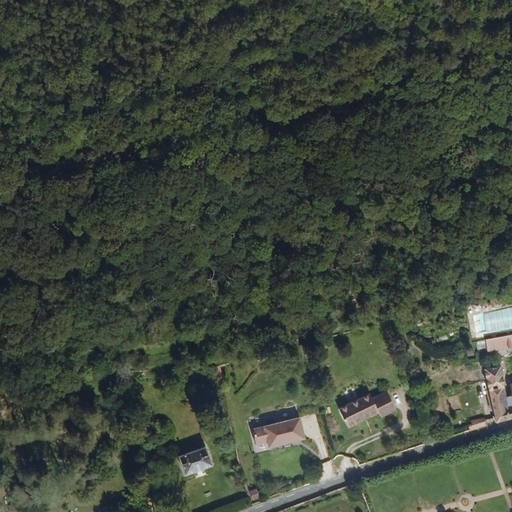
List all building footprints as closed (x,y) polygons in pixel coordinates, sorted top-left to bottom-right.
[(511,337),(511,325),(500,328),(501,336),(502,340),(511,337)] [(501,336),(500,328),(490,329),(491,338),(501,336)] [(477,341),(477,349),(487,348),(486,341),(477,341)] [(511,412),(511,353),(487,358),(489,370),(500,368),(509,413),(511,412)] [(413,406),(406,387),(390,392),(389,387),(379,390),(376,389),(368,392),(366,395),(356,398),(362,418),(395,407),(397,412),(413,406)] [(502,416),(498,406),(485,410),(484,421),(502,416)] [(318,429),(313,408),(265,421),(269,437),(280,434),(281,439),(318,429)] [(230,464),(225,436),(192,442),(197,470),(230,464)] [(171,469),(169,445),(158,446),(161,470),(171,469)] [(272,488),(269,479),(261,482),(264,491),(272,488)] [(252,500),(260,498),(258,488),(250,490),(252,500)]
